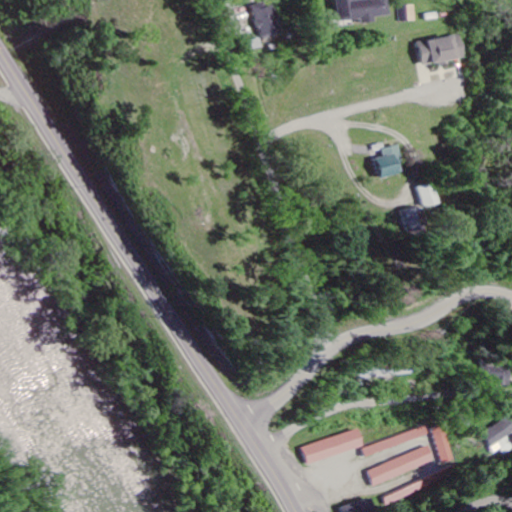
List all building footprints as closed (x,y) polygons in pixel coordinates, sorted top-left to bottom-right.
[(335,0),(338,22),(360,19),(361,24),(373,23),(373,17),(388,16),(386,0),(335,0)] [(272,1),(253,7),(263,39),(282,33),(272,1)] [(418,41),(421,65),(463,61),(460,37),(418,41)] [(401,174),(395,146),(379,150),(380,157),(371,160),(376,180),(401,174)] [(415,187),(419,208),(434,206),(430,184),(415,187)] [(423,228),(419,208),(398,212),(403,232),(423,228)] [(508,388),(511,372),(479,366),(476,382),(508,388)] [(507,455),(511,451),(511,440),(508,434),(511,431),(511,426),(507,418),(482,433),(496,455),(503,450),(507,455)] [(453,460),(440,426),(429,430),(442,464),(453,460)] [(424,437),(422,429),(361,448),(363,456),(424,437)] [(362,448),(356,430),(302,448),(308,466),(362,448)] [(368,471),(374,487),(434,463),(427,447),(368,471)] [(374,511),(373,500),(340,506),(340,511),(374,511)]
